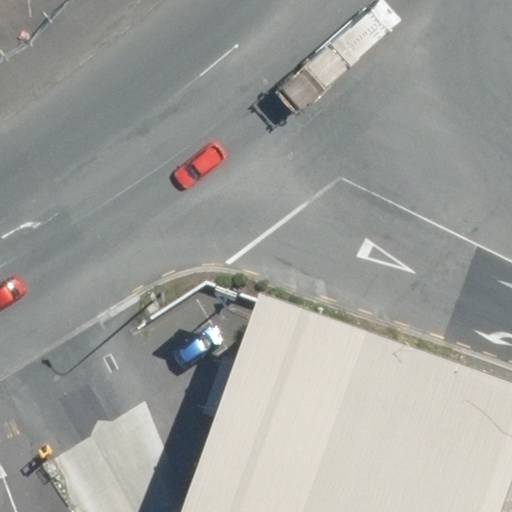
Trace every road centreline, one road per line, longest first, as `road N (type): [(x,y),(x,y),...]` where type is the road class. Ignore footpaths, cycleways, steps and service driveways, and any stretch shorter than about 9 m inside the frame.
road 1 (primary): [(0,269),(158,169),(268,74),(330,0)]
road 2 (unknown): [(0,316),(125,511)]
